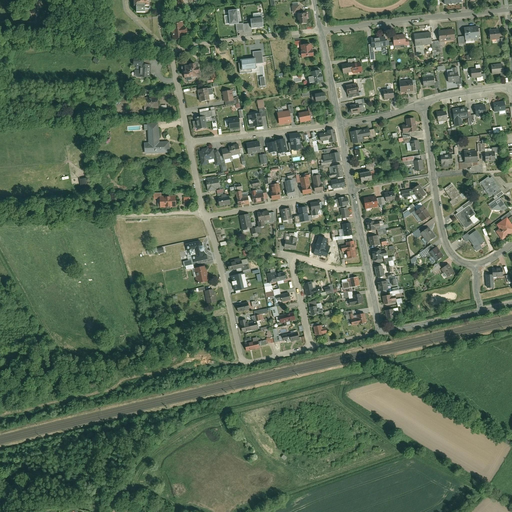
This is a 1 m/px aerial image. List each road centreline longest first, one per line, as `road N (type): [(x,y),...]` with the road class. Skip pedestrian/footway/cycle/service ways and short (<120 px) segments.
road 1 (residential): [(511,8),(319,30)]
road 2 (track): [(174,52),(0,30)]
road 3 (residential): [(188,142),(338,123)]
road 4 (residential): [(205,216),(351,188)]
road 5 (residential): [(240,359),(205,216)]
road 6 (residential): [(319,30),(174,52)]
